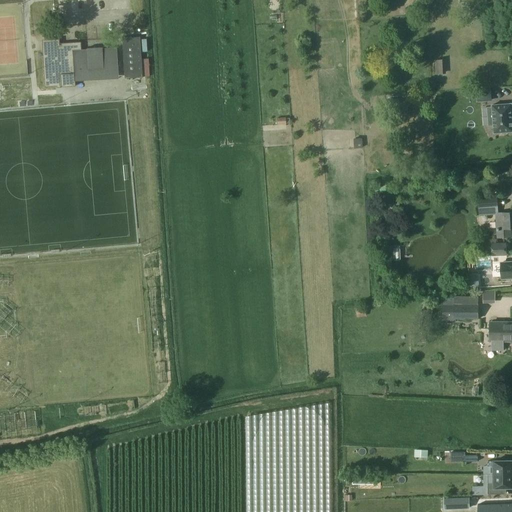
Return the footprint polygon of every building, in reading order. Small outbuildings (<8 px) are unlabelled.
[(122,38),(124,79),(142,78),(139,37),(122,38)] [(72,50),(80,50),(79,44),(59,45),(59,39),(47,40),(48,51),(42,51),(44,87),(55,87),(61,86),(61,87),(75,86),(75,81),(84,81),(83,77),(74,77),(72,50)] [(72,50),(74,77),(83,77),(84,77),(83,69),(117,67),(116,48),(102,49),(102,47),(87,48),(87,49),(80,50),(72,50)] [(434,61),(435,75),(445,74),(445,60),(434,61)] [(488,100),(487,91),(477,91),(478,101),(488,100)] [(511,114),(511,105),(511,104),(510,104),(502,105),(493,105),(492,105),(492,106),(492,112),(493,116),(487,117),(488,126),(493,126),(494,132),(494,133),(495,133),(504,133),(511,131),(511,114)] [(374,186),(374,193),(389,191),(388,184),(374,186)] [(478,197),(479,206),(498,205),(497,196),(478,197)] [(511,212),(498,214),(500,238),(511,238),(511,228),(511,212)] [(491,242),(492,256),(506,255),(506,242),(491,242)] [(511,262),(501,263),(501,271),(502,279),(511,278),(511,262)] [(469,274),(470,290),(479,290),(478,273),(469,274)] [(443,319),(478,320),(478,305),(443,305),(443,319)] [(490,341),(511,341),(511,322),(490,322),(490,341)] [(329,404),(244,413),(247,446),(251,441),(259,440),(262,436),(261,431),(268,431),(269,439),(273,433),(276,436),(286,435),(288,432),(295,432),(298,428),(306,418),(310,421),(322,419),(323,424),(318,430),(331,429),(329,404)] [(413,449),(413,458),(427,458),(427,450),(413,449)] [(511,461),(487,461),(487,467),(494,467),(493,475),(511,474),(511,461)] [(511,474),(493,475),(494,483),(488,483),(488,495),(503,494),(503,488),(511,488),(511,474)] [(470,507),(469,497),(445,498),(446,508),(470,507)] [(511,511),(511,503),(484,505),(484,511),(511,511)]
